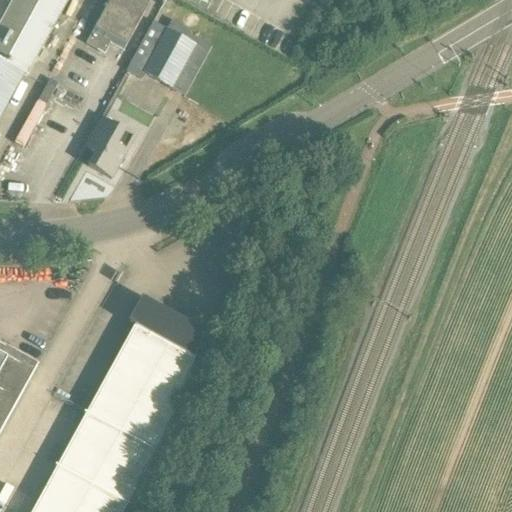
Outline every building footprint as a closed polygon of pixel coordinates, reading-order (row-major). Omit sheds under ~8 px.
[(0,119),(25,74),(28,76),(69,0),(13,0),(0,24),(0,119)] [(110,0),(86,45),(100,53),(106,42),(123,52),(152,0),(162,5),(161,7),(162,7),(165,0),(110,0)] [(153,23),(127,72),(141,80),(144,75),(169,88),(168,90),(183,99),(211,49),(189,36),(190,32),(172,22),(167,30),(153,23)] [(112,181),(121,165),(136,138),(102,119),(85,149),(96,155),(89,168),(112,181)] [(127,324),(135,328),(87,415),(85,414),(84,415),(86,417),(58,468),(56,467),(55,468),(57,469),(33,511),(124,511),(127,508),(129,509),(130,508),(128,507),(156,455),(158,456),(159,455),(157,454),(166,436),(194,361),(204,333),(141,299),(127,324)] [(0,433),(38,365),(0,343),(0,433)]
